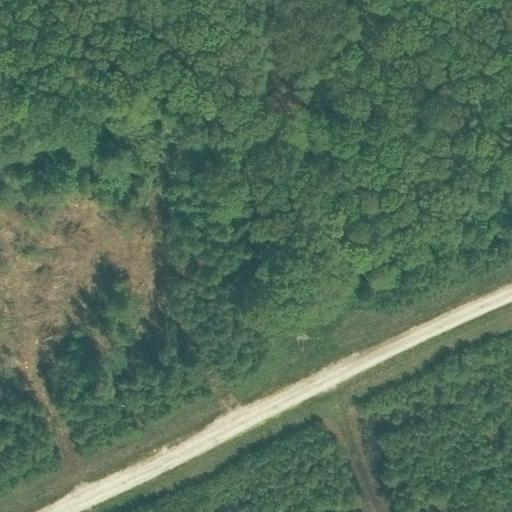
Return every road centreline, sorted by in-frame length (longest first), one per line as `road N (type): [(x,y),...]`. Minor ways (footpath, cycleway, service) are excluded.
road 1 (track): [(58,511),(511,296)]
road 2 (track): [(380,511),(327,382)]
